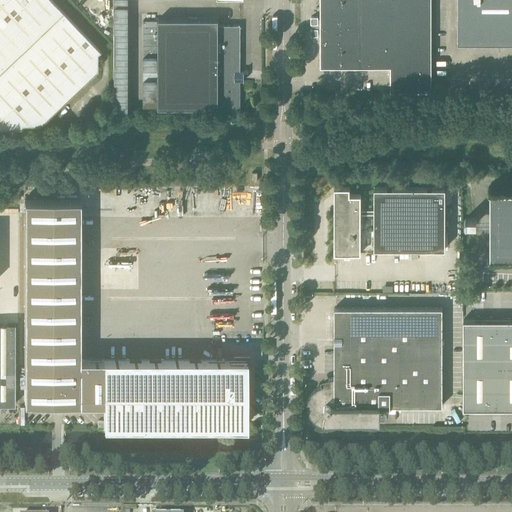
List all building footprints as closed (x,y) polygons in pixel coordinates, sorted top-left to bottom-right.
[(0,0),(0,126),(20,126),(21,125),(22,124),(40,124),(97,69),(97,53),(99,50),(51,0),(0,0)] [(391,91),(431,91),(431,90),(431,0),(320,0),(320,19),(318,19),(318,17),(317,16),(311,16),(311,17),(311,23),(311,24),(314,24),(314,28),(311,28),(311,29),(311,35),(311,36),(317,36),(318,35),(318,33),(320,33),(320,66),(321,66),(390,66),(390,90),(391,90),(391,91)] [(511,0),(457,0),(458,42),(511,41),(511,0)] [(218,19),(158,19),(158,106),(218,106),(218,107),(221,110),(237,110),(240,107),(240,25),(218,25),(218,19)] [(511,185),(511,187),(489,187),(489,188),(490,188),(490,253),(489,253),(489,254),(511,254),(511,185)] [(350,187),(334,187),(334,253),(345,253),(345,256),(350,256),(350,253),(361,253),(361,214),(374,214),(374,248),(445,248),(445,187),(374,187),(374,210),(361,210),(361,194),(350,194),(350,187)] [(246,359),(144,359),(78,359),(78,199),(24,199),(24,368),(24,401),(40,401),(66,401),(104,401),(104,421),(97,421),(98,425),(144,425),(246,425),(246,359)] [(335,377),(329,378),(331,385),(329,385),(327,385),(324,385),(322,386),(320,387),(317,388),(315,390),(313,391),(312,393),(310,395),(309,397),(308,400),(307,402),(307,405),(307,408),(308,411),(309,413),(310,416),(312,418),(314,420),(316,422),(318,423),(323,425),(324,425),(328,426),(333,425),(337,423),(340,421),(341,420),(380,420),(380,405),(442,405),(442,308),(335,307),(335,377)] [(493,409),(511,408),(511,319),(511,320),(501,319),(463,320),(463,408),(467,409),(493,409)] [(0,404),(14,404),(14,324),(0,323),(0,404)]
